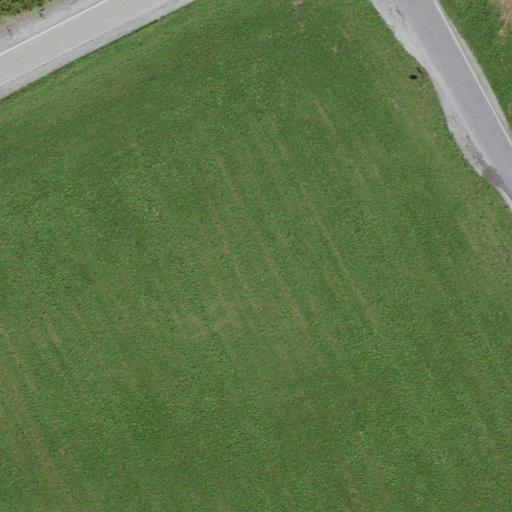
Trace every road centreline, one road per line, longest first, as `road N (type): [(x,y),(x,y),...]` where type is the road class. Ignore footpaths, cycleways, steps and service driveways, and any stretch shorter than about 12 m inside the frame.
road 1 (unclassified): [(412,0),(511,184)]
road 2 (unclassified): [(137,0),(0,69)]
